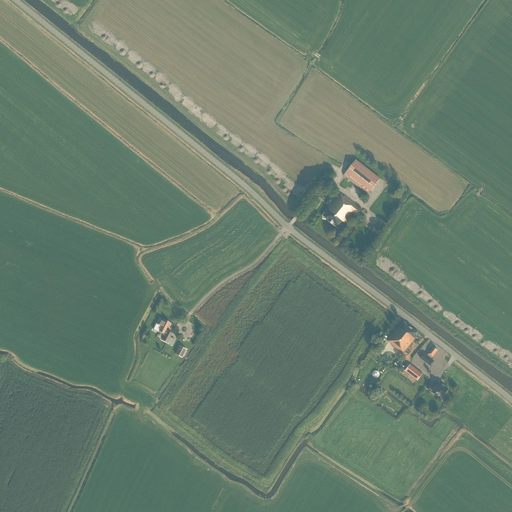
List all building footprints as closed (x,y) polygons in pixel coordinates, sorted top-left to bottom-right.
[(380,178),(356,160),(343,176),(367,195),(380,178)] [(357,216),(362,210),(345,197),(344,198),(339,194),(322,216),(323,217),(323,218),(324,220),(326,219),(339,229),(352,212),(357,216)] [(157,324),(156,324),(153,329),(165,335),(163,340),(167,343),(172,334),(165,330),(169,323),(165,320),(164,321),(160,319),(157,324)] [(416,335),(418,333),(406,323),(405,322),(404,322),(403,321),(398,328),(388,340),(392,344),(391,345),(403,354),(417,336),(416,335)] [(186,350),(179,346),(175,354),(182,357),(186,350)] [(423,353),(420,357),(430,365),(434,361),(431,358),(432,357),(436,352),(438,350),(434,347),(429,353),(426,356),(423,353)] [(417,380),(422,374),(410,364),(405,371),(417,380)] [(448,389),(445,386),(444,387),(439,382),(436,386),(432,383),(427,389),(435,394),(437,391),(443,396),(448,389)]
